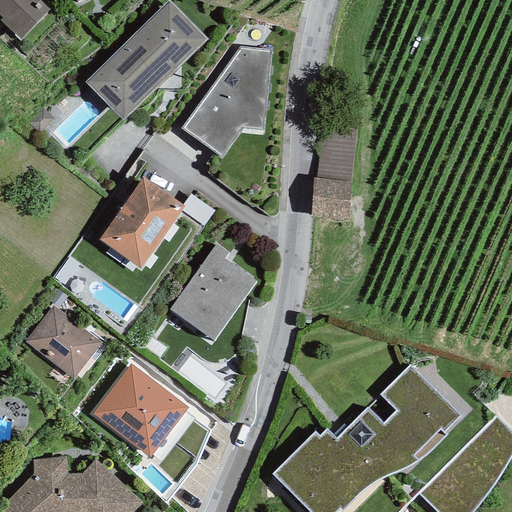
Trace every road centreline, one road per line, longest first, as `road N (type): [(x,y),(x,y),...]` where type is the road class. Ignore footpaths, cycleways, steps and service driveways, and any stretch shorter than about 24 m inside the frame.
road 1 (residential): [(325,0),(311,43),(279,352),(215,511)]
road 2 (track): [(291,270),(341,273),(373,249),(380,143),(363,61),(377,0)]
